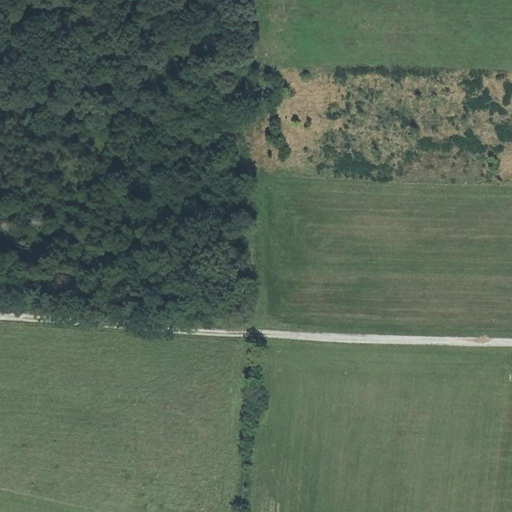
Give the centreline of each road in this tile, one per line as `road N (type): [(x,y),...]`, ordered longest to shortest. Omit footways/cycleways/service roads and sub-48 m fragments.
road 1 (track): [(511,342),(0,316)]
road 2 (track): [(256,333),(245,0)]
